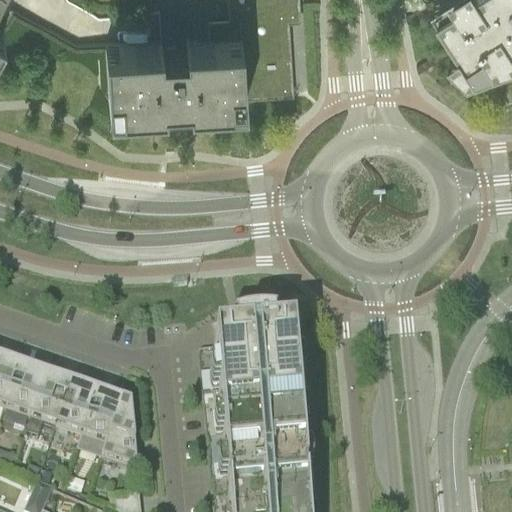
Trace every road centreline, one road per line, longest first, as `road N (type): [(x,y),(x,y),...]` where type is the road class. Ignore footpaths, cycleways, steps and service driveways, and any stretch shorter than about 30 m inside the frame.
road 1 (secondary): [(0,215),(80,240),(120,243),(313,231)]
road 2 (secondary): [(310,199),(129,208),(0,174)]
road 3 (residential): [(0,320),(156,375),(170,511)]
road 4 (tertiary): [(421,511),(403,279)]
road 5 (tertiary): [(371,282),(390,511)]
road 6 (residential): [(401,145),(385,104),(367,0)]
road 7 (residential): [(353,0),(351,148)]
